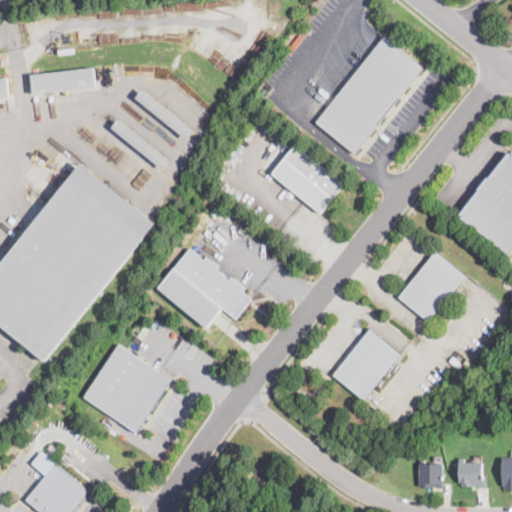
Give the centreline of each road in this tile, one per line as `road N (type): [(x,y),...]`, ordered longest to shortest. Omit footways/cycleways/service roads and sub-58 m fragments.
road 1 (residential): [(160,511),(240,391),(503,66)]
road 2 (residential): [(240,391),(376,497),(433,511)]
